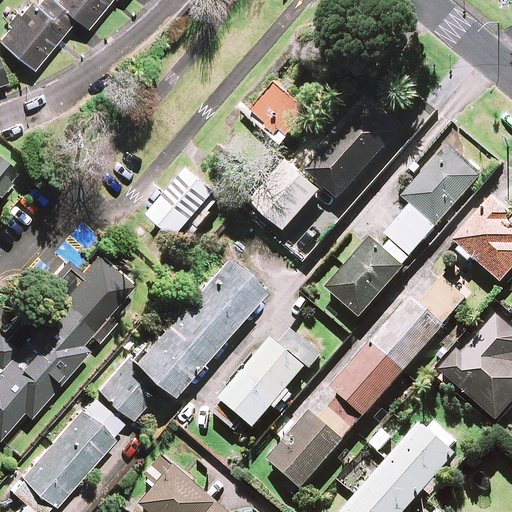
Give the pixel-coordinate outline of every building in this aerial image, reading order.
[(40,0),(39,2),(36,0),(32,0),(22,13),(17,9),(5,23),(10,27),(0,38),(0,40),(36,69),(76,19),(87,28),(109,0),(40,0)] [(259,20),(243,9),(230,28),(246,39),(259,20)] [(313,112),(280,83),(255,111),(288,140),(313,112)] [(405,128),(373,100),(310,171),(343,199),(405,128)] [(481,178),(447,149),(405,199),(439,227),(481,178)] [(0,192),(9,181),(0,174),(0,163),(1,162),(0,161),(0,192)] [(225,198),(190,169),(167,197),(153,186),(138,204),(187,244),(225,198)] [(324,191),(303,172),(277,200),(274,198),(264,208),(288,230),(324,191)] [(511,218),(511,217),(493,201),(455,244),(502,285),(511,273),(511,226),(508,223),(511,218)] [(403,268),(436,230),(411,208),(387,236),(393,242),(384,253),(371,241),(328,292),(361,320),(405,270),(403,268)] [(75,275),(68,269),(21,322),(15,317),(0,334),(0,436),(22,412),(29,418),(87,352),(80,346),(88,337),(96,344),(113,324),(105,317),(132,286),(94,253),(75,275)] [(260,291),(223,257),(129,362),(126,359),(96,392),(129,421),(159,388),(167,395),(260,291)] [(468,301),(444,280),(419,309),(411,302),(332,392),(340,399),(320,422),(311,413),(269,462),(303,491),(468,301)] [(511,357),(511,330),(496,316),(466,351),(462,348),(441,373),(497,422),(511,405),(511,363),(509,361),(511,357)] [(319,355),(292,332),(279,347),(272,340),(211,411),(235,432),(244,422),(254,431),(319,355)] [(124,426),(91,397),(9,490),(25,504),(17,511),(44,511),(51,505),(54,507),(124,426)] [(449,452),(456,443),(434,424),(427,432),(420,426),(344,511),(407,511),(424,494),(431,500),(442,488),(435,481),(455,458),(449,452)] [(226,511),(164,458),(147,476),(159,486),(141,506),(148,511),(226,511)]
